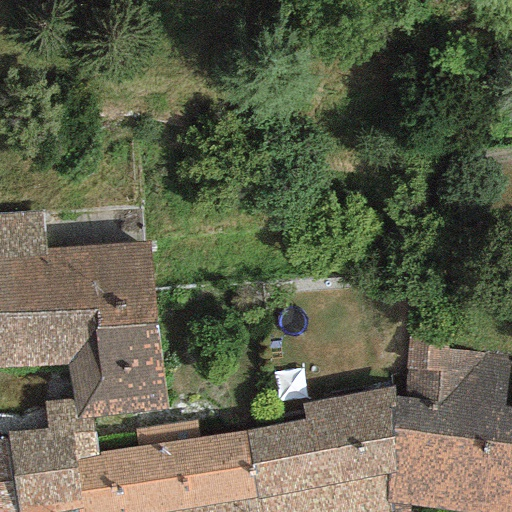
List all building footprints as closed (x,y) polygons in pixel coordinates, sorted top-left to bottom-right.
[(0,211),(0,368),(64,367),(75,398),(77,417),(91,417),(162,410),(149,241),(44,253),(39,210),(0,211)] [(510,355),(405,336),(401,395),(390,395),(385,504),(411,505),(461,511),(511,511),(511,407),(502,406),(510,355)] [(303,419),(245,431),(258,511),(385,511),(385,504),(390,395),(390,387),(300,404),(303,419)] [(75,398),(45,402),(46,429),(4,434),(6,440),(18,511),(67,511),(75,511),(84,509),(74,461),(95,456),(91,417),(77,417),(75,398)] [(136,447),(95,456),(74,461),(84,509),(75,511),(258,511),(245,431),(199,437),(195,421),(131,428),(136,447)] [(0,511),(18,511),(6,440),(0,440),(0,511)]
